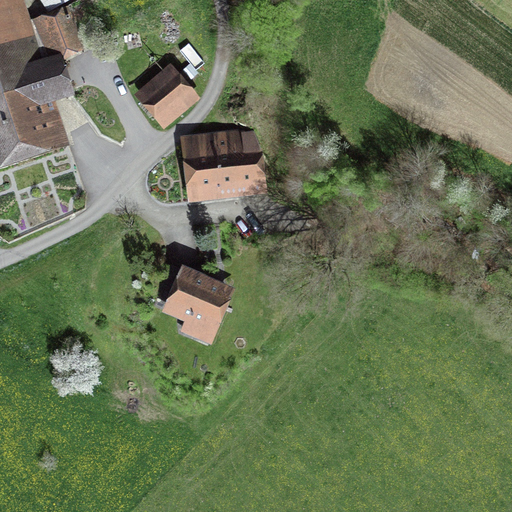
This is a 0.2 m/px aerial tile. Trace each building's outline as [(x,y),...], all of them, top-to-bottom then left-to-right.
[(41,68),(17,0),(0,0),(0,179),(66,157),(48,106),(73,98),(61,62),(41,68)] [(32,24),(50,61),(81,46),(63,9),(32,24)] [(157,128),(196,95),(166,61),(128,94),(157,128)] [(260,196),(254,144),(188,151),(194,204),(260,196)] [(240,295),(189,273),(169,318),(192,328),(186,343),(214,356),(240,295)]
